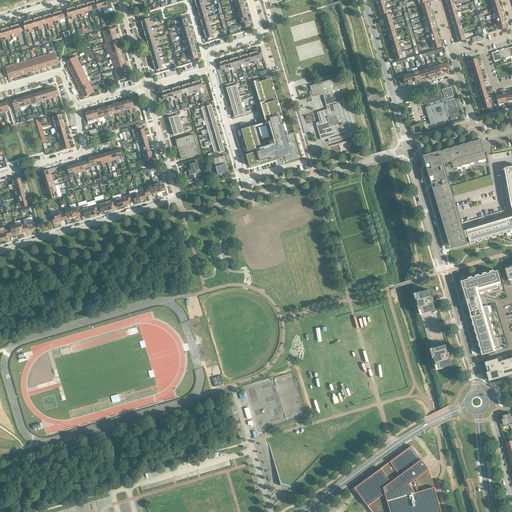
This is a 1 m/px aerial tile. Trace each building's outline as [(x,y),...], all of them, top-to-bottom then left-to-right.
[(99,12),(97,9),(95,0),(90,2),(94,14),(95,17),(96,17),(96,15),(96,13),(99,12)] [(100,0),(96,0),(95,0),(97,9),(100,8),(101,11),(103,11),(100,0)] [(105,0),(100,0),(103,11),(112,8),(110,1),(106,2),(105,0)] [(85,3),(88,12),(91,11),(92,14),(94,14),(90,2),(85,3)] [(195,5),(197,10),(205,7),(204,5),(207,4),(207,2),(195,5)] [(82,17),(84,16),(80,5),(75,6),(78,15),(81,14),(82,17)] [(234,13),(235,15),(246,11),(245,6),(236,9),(237,12),(234,13)] [(501,11),(500,6),(492,8),(488,9),(489,15),(494,14),(501,11)] [(74,19),(71,8),(65,9),(68,17),(71,17),(72,20),(74,19)] [(198,15),(200,20),(208,17),(207,14),(210,13),(210,11),(198,15)] [(60,23),(57,12),(52,13),(54,21),(57,21),(58,24),(60,23)] [(42,16),(45,24),(48,23),(49,27),(50,26),(47,15),(42,16)] [(237,22),(238,24),(249,21),(248,16),(239,19),(240,22),(237,22)] [(32,19),(35,27),(38,26),(39,30),(41,29),(37,17),(32,19)] [(494,25),(497,24),(504,22),(503,17),(495,19),(493,20),(494,25)] [(176,24),(176,26),(188,23),(187,18),(178,20),(179,24),(176,24)] [(31,32),(28,20),(22,22),(25,30),(28,29),(29,32),(31,32)] [(201,25),(202,29),(211,27),(210,24),(213,23),(212,21),(201,25)] [(251,26),(249,21),(238,24),(238,26),(241,25),(242,29),(243,32),(249,30),(248,27),(251,26)] [(141,26),(143,31),(151,29),(150,26),(154,25),(153,23),(141,26)] [(9,27),(12,35),(15,34),(16,37),(18,37),(14,25),(9,27)] [(105,37),(116,34),(114,28),(103,32),(105,37)] [(179,34),(179,36),(191,33),(189,28),(181,30),(182,33),(179,34)] [(216,33),(215,31),(204,34),(205,39),(214,37),(213,34),(216,33)] [(144,36),(146,41),(154,38),(153,35),(156,34),(156,32),(144,36)] [(116,34),(105,37),(106,43),(117,40),(116,34)] [(182,44),(182,46),(194,43),(192,38),(184,40),(185,43),(182,44)] [(108,48),(119,45),(117,40),(106,43),(108,48)] [(147,46),(149,51),(157,48),(156,45),(159,44),(159,42),(147,46)] [(109,54),(121,51),(119,45),(108,48),(109,54)] [(185,54),(185,56),(197,52),(195,48),(187,50),(188,53),(185,54)] [(502,59),(510,57),(508,48),(500,51),(502,59)] [(121,51),(109,54),(111,59),(122,56),(121,51)] [(253,52),(256,64),(258,63),(257,60),(260,59),(259,56),(262,55),(261,53),(259,54),(258,51),(253,52)] [(494,62),(502,59),(500,51),(492,53),(494,62)] [(162,54),(162,52),(150,55),(152,60),(160,58),(159,55),(162,54)] [(256,64),(253,52),(248,54),(250,62),(253,61),(254,64),(256,64)] [(55,53),(49,54),(52,66),(58,64),(55,53)] [(52,66),(49,54),(44,56),(47,67),(52,66)] [(246,67),(243,55),(238,57),(240,65),(243,64),(244,67),(246,67)] [(44,56),(38,58),(41,69),(47,67),(44,56)] [(68,67),(79,62),(76,56),(66,62),(68,67)] [(113,65),(124,61),(122,56),(111,59),(113,65)] [(36,70),(41,69),(38,58),(33,59),(36,70)] [(237,70),(233,58),(228,59),(231,68),(234,67),(235,70),(237,70)] [(27,61),(31,72),(36,70),(33,59),(27,61)] [(468,61),(470,69),(479,67),(476,59),(468,61)] [(22,62),(25,74),(31,72),(27,61),(22,62)] [(114,70),(125,67),(124,61),(113,65),(114,70)] [(227,72),(223,61),(218,62),(221,71),(224,70),(225,73),(227,72)] [(20,75),(25,74),(22,62),(16,64),(20,75)] [(79,62),(68,67),(71,72),(81,67),(79,62)] [(165,62),(153,65),(154,70),(163,68),(162,65),(165,64),(165,62)] [(442,76),(439,65),(438,63),(433,65),(433,67),(436,75),(439,75),(439,77),(442,76)] [(16,64),(11,66),(14,77),(20,75),(16,64)] [(444,64),(439,65),(442,76),(444,75),(443,73),(449,72),(446,64),(444,65),(444,64)] [(14,77),(11,66),(5,67),(8,78),(14,77)] [(431,79),(428,68),(428,66),(422,68),(423,70),(426,78),(429,78),(429,80),(431,79)] [(81,67),(71,72),(73,77),(84,72),(81,67)] [(116,76),(127,72),(125,67),(114,70),(116,76)] [(479,67),(470,69),(472,77),(481,75),(479,67)] [(408,75),(411,85),(413,84),(412,82),(415,81),(413,73),(412,71),(407,73),(408,75)] [(84,72),(73,77),(76,82),(86,77),(84,72)] [(127,72),(116,76),(118,81),(129,78),(127,72)] [(419,83),(421,82),(418,72),(413,73),(415,81),(418,81),(419,83)] [(408,86),(411,85),(408,75),(402,76),(405,85),(408,84),(408,86)] [(472,77),(475,85),(483,83),(481,75),(472,77)] [(86,77),(76,82),(78,87),(89,82),(86,77)] [(291,154),(286,136),(280,115),(278,115),(268,79),(256,83),(267,120),(269,119),(277,146),(246,155),(249,166),(276,159),(275,157),(280,155),(280,157),(291,154)] [(334,82),(333,80),(310,87),(313,97),(323,94),(326,105),(343,100),(341,94),(345,92),(343,85),(341,86),(340,82),(338,81),(334,82)] [(195,81),(190,83),(193,91),(196,90),(197,93),(199,93),(195,81)] [(89,82),(78,87),(81,92),(91,87),(89,82)] [(486,91),(483,83),(475,85),(477,94),(486,91)] [(189,96),(185,84),(181,86),(183,94),(186,93),(187,96),(189,96)] [(226,88),(228,94),(238,91),(236,85),(226,88)] [(91,87),(81,92),(84,98),(94,93),(91,87)] [(179,99),(176,87),(171,89),(173,97),(176,96),(177,99),(179,99)] [(425,107),(426,109),(430,125),(448,120),(447,117),(450,116),(450,119),(459,116),(454,99),(453,99),(452,97),(454,96),(451,87),(442,90),(442,92),(440,92),(439,91),(422,96),(424,105),(427,104),(428,106),(425,107)] [(56,88),(50,89),(53,98),(59,97),(56,88)] [(47,100),(53,98),(50,89),(45,91),(47,100)] [(167,102),(169,102),(166,90),(161,91),(163,100),(166,99),(167,102)] [(45,91),(39,93),(42,101),(47,100),(45,91)] [(228,94),(229,100),(240,97),(238,91),(228,94)] [(477,94),(480,102),(488,99),(486,91),(477,94)] [(36,103),(42,101),(39,93),(34,94),(36,103)] [(36,103),(34,94),(28,96),(31,105),(36,103)] [(498,105),(506,103),(504,94),(496,97),(498,105)] [(31,105),(28,96),(23,97),(26,106),(31,105)] [(23,97),(17,99),(20,108),(26,106),(23,97)] [(241,102),(240,97),(229,100),(231,105),(241,102)] [(133,113),(136,112),(134,108),(137,107),(136,104),(135,100),(135,98),(129,100),(133,113)] [(20,108),(17,99),(12,101),(14,110),(20,108)] [(480,102),(482,110),(491,107),(488,99),(480,102)] [(123,102),(126,111),(129,110),(130,114),(133,113),(129,100),(123,102)] [(321,122),(320,122),(316,123),(317,127),(319,126),(321,132),(319,132),(321,140),(328,138),(329,143),(357,135),(357,133),(349,106),(345,107),(343,100),(326,105),(327,110),(318,113),(321,122)] [(3,113),(5,112),(9,111),(6,102),(0,104),(3,113)] [(118,103),(121,112),(122,117),(125,116),(124,111),(126,111),(123,102),(118,103)] [(231,105),(233,111),(243,108),(241,102),(231,105)] [(121,112),(118,103),(112,105),(115,114),(121,112)] [(112,105),(107,107),(111,120),(114,119),(112,115),(115,114),(112,105)] [(201,108),(203,114),(213,111),(211,105),(201,108)] [(101,108),(104,117),(105,119),(108,118),(109,121),(111,120),(107,107),(101,108)] [(96,110),(99,119),(104,117),(101,108),(96,110)] [(245,114),(244,112),(243,108),(233,111),(235,117),(245,114)] [(99,119),(96,110),(91,111),(93,120),(99,119)] [(93,120),(91,111),(85,113),(87,122),(93,120)] [(203,114),(204,120),(214,117),(213,111),(203,114)] [(53,123),(62,120),(60,114),(51,117),(53,123)] [(169,118),(170,124),(180,121),(179,115),(169,118)] [(216,122),(214,117),(204,120),(206,125),(216,122)] [(53,123),(54,125),(55,128),(63,126),(62,120),(53,123)] [(170,124),(172,130),(182,127),(180,121),(170,124)] [(206,125),(208,131),(218,128),(216,122),(206,125)] [(266,125),(258,128),(261,139),(269,137),(266,125)] [(55,128),(56,132),(56,134),(65,131),(63,126),(55,128)] [(253,126),(239,130),(246,152),(259,148),(253,126)] [(134,138),(145,135),(144,129),(141,130),(140,127),(131,130),(134,138)] [(184,133),(182,127),(172,130),(174,136),(184,133)] [(208,131),(209,137),(220,134),(218,128),(208,131)] [(56,134),(57,136),(58,139),(67,137),(65,131),(56,134)] [(175,140),(181,159),(185,158),(184,157),(186,157),(186,158),(199,154),(193,134),(175,140)] [(209,137),(211,141),(211,143),(221,140),(220,134),(209,137)] [(138,143),(147,140),(145,135),(134,138),(136,143),(138,143)] [(58,139),(59,142),(59,145),(68,142),(67,137),(58,139)] [(467,244),(466,242),(465,237),(464,234),(443,162),(450,160),(453,168),(462,166),(470,164),(470,163),(478,162),(478,161),(486,159),(484,152),(482,147),(480,139),(422,156),(446,237),(450,249),(467,244)] [(136,143),(138,152),(149,149),(147,140),(138,143),(136,143)] [(211,143),(213,148),(223,145),(221,140),(211,143)] [(68,142),(59,145),(61,150),(70,148),(68,142)] [(213,148),(214,154),(225,151),(223,145),(213,148)] [(118,159),(120,159),(124,158),(121,149),(116,151),(118,159)] [(141,160),(143,159),(152,157),(149,149),(138,152),(139,155),(140,158),(141,160)] [(118,159),(116,151),(110,152),(113,161),(118,159)] [(113,161),(110,152),(105,154),(107,163),(113,161)] [(99,155),(102,164),(107,163),(105,154),(99,155)] [(96,166),(98,165),(102,164),(99,155),(94,157),(96,166)] [(226,166),(228,165),(225,155),(213,159),(214,165),(216,165),(216,167),(215,167),(218,174),(219,175),(222,174),(222,173),(227,171),(226,166)] [(96,166),(94,157),(88,159),(89,161),(89,160),(91,167),(96,166)] [(154,163),(152,157),(143,159),(146,168),(151,166),(151,163),(154,163)] [(83,162),(86,171),(92,169),(91,167),(89,160),(89,161),(83,162)] [(86,171),(83,162),(78,164),(80,173),(86,171)] [(187,182),(189,181),(190,184),(196,182),(194,174),(200,172),(197,162),(189,164),(190,166),(187,167),(188,171),(185,173),(187,182)] [(78,164),(72,165),(75,174),(80,173),(78,164)] [(69,176),(73,175),(75,174),(72,165),(67,167),(69,176)] [(504,191),(505,194),(506,194),(506,198),(506,201),(506,202),(507,202),(508,205),(507,205),(507,206),(510,206),(511,205),(511,218),(510,219),(509,217),(508,214),(498,217),(497,217),(498,218),(494,219),(494,218),(494,219),(491,219),(490,220),(487,221),(486,221),(483,222),(480,223),(479,223),(464,227),(465,230),(466,233),(464,234),(465,237),(467,236),(469,243),(470,243),(470,242),(473,241),(473,242),(474,242),(477,241),(477,240),(480,239),(481,240),(484,239),(484,238),(488,237),(488,238),(491,237),(492,237),(491,236),(495,235),(495,236),(498,235),(499,235),(499,234),(502,233),(502,234),(503,233),(506,233),(506,234),(510,233),(510,231),(511,230),(511,166),(505,168),(508,182),(506,183),(503,183),(504,187),(505,190),(504,191)] [(52,175),(51,173),(50,169),(41,172),(43,178),(52,175)] [(52,175),(43,178),(44,183),(53,180),(52,175)] [(461,188),(464,187),(467,187),(470,186),(473,185),(476,184),(479,183),(481,182),(482,182),(484,182),(483,177),(481,178),(481,179),(452,187),(453,191),(456,190),(458,189),(461,188)] [(11,181),(12,184),(13,186),(22,184),(20,178),(11,181)] [(53,180),(44,183),(46,189),(55,186),(53,180)] [(156,193),(165,191),(162,180),(153,182),(154,184),(156,193)] [(13,186),(13,189),(14,192),(23,189),(22,184),(13,186)] [(145,187),(146,190),(148,196),(156,193),(154,184),(145,187)] [(48,194),(56,191),(60,190),(59,186),(55,187),(55,186),(46,189),(48,194)] [(14,192),(15,195),(16,197),(25,195),(23,189),(14,192)] [(146,190),(138,192),(141,201),(146,199),(145,196),(148,196),(146,190)] [(56,191),(48,194),(49,200),(58,197),(56,191)] [(138,192),(130,195),(131,200),(134,200),(135,203),(141,201),(138,192)] [(16,197),(17,200),(18,203),(26,200),(25,195),(16,197)] [(121,197),(124,206),(129,204),(129,201),(131,200),(130,195),(121,197)] [(121,197),(113,200),(115,205),(117,205),(118,207),(124,206),(121,197)] [(107,211),(105,202),(104,199),(95,202),(96,205),(98,210),(99,213),(107,211)] [(18,203),(19,208),(19,209),(28,206),(26,200),(18,203)] [(113,200),(105,202),(107,211),(113,209),(112,206),(115,205),(113,200)] [(87,204),(79,207),(80,209),(81,215),(84,214),(85,217),(90,216),(88,207),(87,204)] [(99,213),(98,210),(96,205),(88,207),(90,216),(99,213)] [(70,209),(73,218),(81,215),(80,209),(77,210),(76,207),(70,209)] [(66,214),(63,214),(65,220),(73,218),(70,209),(65,211),(66,214)] [(53,223),(65,220),(63,214),(60,215),(59,212),(53,214),(54,217),(52,218),(53,223)] [(25,226),(26,231),(38,228),(36,222),(33,223),(32,220),(26,222),(27,225),(25,226)] [(21,223),(15,225),(18,234),(26,231),(25,226),(22,226),(21,223)] [(10,226),(7,227),(10,236),(18,234),(15,225),(10,227),(10,226)] [(0,228),(0,234),(2,242),(8,240),(7,237),(10,236),(7,227),(0,228)] [(464,279),(460,280),(464,296),(466,295),(467,299),(465,299),(465,300),(467,304),(468,308),(469,308),(470,311),(469,311),(470,315),(472,315),(472,318),(471,318),(472,322),(474,322),(475,325),(473,326),(474,330),(476,329),(477,332),(475,333),(476,337),(478,336),(479,339),(477,340),(482,355),(500,350),(497,338),(495,338),(494,335),(493,335),(492,332),(493,332),(492,328),(491,328),(490,325),(491,325),(490,321),(489,321),(488,318),(489,318),(488,314),(490,314),(487,306),(482,307),(478,294),(480,293),(480,292),(483,292),(487,291),(487,290),(490,289),(490,290),(494,289),(494,288),(497,287),(497,288),(501,287),(497,271),(493,272),(490,273),(489,273),(485,274),(486,275),(482,276),(482,275),(478,276),(478,277),(475,278),(475,277),(471,278),(471,279),(468,280),(468,279),(464,280),(464,279)] [(416,294),(414,294),(420,314),(435,310),(433,307),(433,305),(433,304),(436,303),(434,302),(433,298),(433,297),(433,295),(432,296),(430,296),(430,295),(428,290),(424,291),(420,292),(416,294)] [(263,332),(263,325),(261,325),(261,320),(256,320),(257,325),(253,325),(253,332),(263,332)] [(445,345),(430,349),(436,370),(451,365),(449,361),(449,359),(452,358),(450,357),(449,355),(449,350),(449,351),(447,351),(446,350),(445,345)] [(497,358),(484,362),(488,377),(491,376),(492,381),(511,374),(511,357),(498,362),(497,358)] [(213,379),(215,387),(224,384),(221,376),(213,379)] [(246,391),(248,397),(257,395),(255,388),(246,391)] [(321,455),(268,442),(269,446),(281,484),(281,486),(290,487),(291,486),(305,472),(318,458),(321,455)] [(380,468),(354,488),(367,506),(384,494),(389,511),(440,511),(434,487),(414,493),(408,484),(428,469),(421,459),(411,446),(389,462),(399,475),(390,482),(380,468)] [(173,507),(172,503),(162,506),(161,507),(161,511),(198,511),(218,506),(215,495),(184,504),(184,505),(180,506),(180,505),(173,507)]
